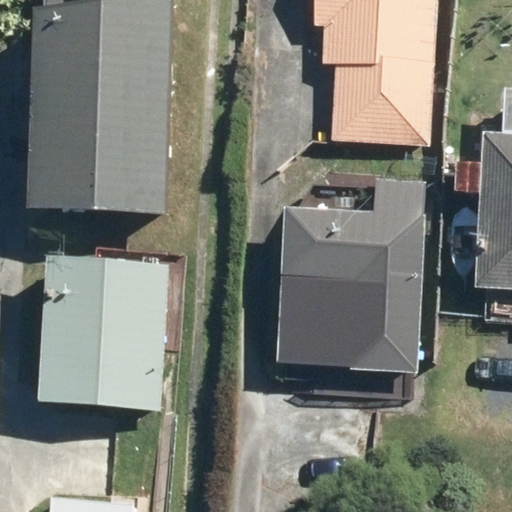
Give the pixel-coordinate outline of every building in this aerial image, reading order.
[(57,0),(57,15),(52,14),(46,213),(180,217),(187,19),(187,1),(163,0),(57,0)] [(438,148),(446,0),(322,0),(322,4),(342,5),(335,143),(438,148)] [(466,195),(491,196),(487,314),(511,314),(511,125),(511,137),(493,136),(468,135),(466,195)] [(416,378),(430,379),(437,186),(385,184),(384,213),(296,210),(289,396),(415,400),(416,378)] [(179,267),(62,262),(56,408),(173,413),(179,267)]
